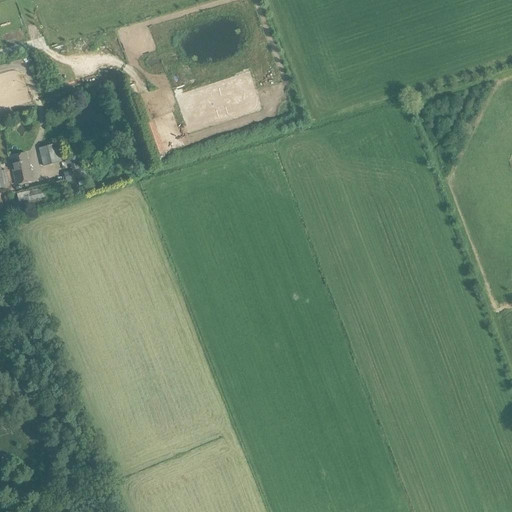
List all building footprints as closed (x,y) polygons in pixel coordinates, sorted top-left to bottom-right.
[(40,148),(44,166),(64,161),(60,143),(40,148)] [(80,168),(76,153),(65,156),(67,164),(71,162),(73,170),(80,168)] [(12,166),(16,185),(33,181),(29,162),(28,162),(26,154),(11,157),(13,166),(12,166)] [(73,170),(65,172),(67,182),(86,177),(84,167),(80,168),(73,170)] [(18,194),(20,206),(30,204),(30,205),(44,202),(44,199),(58,196),(56,186),(18,194)]
